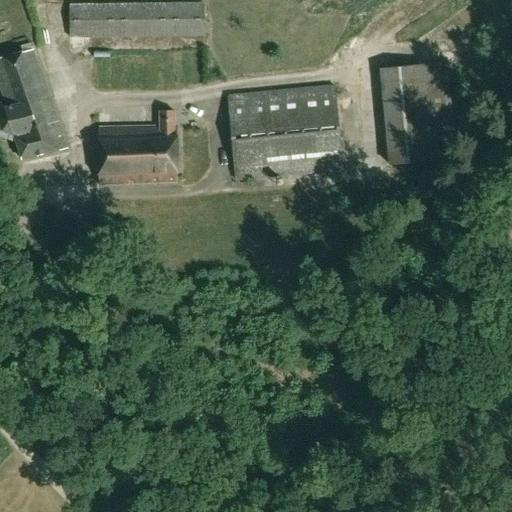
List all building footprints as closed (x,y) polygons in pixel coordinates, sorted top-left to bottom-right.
[(70,37),(204,35),(204,3),(70,5),(70,37)] [(83,68),(101,67),(100,49),(82,50),(83,68)] [(33,50),(0,59),(0,86),(5,105),(0,113),(0,123),(2,129),(13,134),(21,158),(68,146),(58,120),(54,122),(45,98),(49,95),(33,50)] [(388,165),(430,162),(439,161),(429,75),(447,72),(445,62),(432,64),(380,70),(388,165)] [(237,179),(342,170),(334,86),(229,95),(237,179)] [(174,127),(173,111),(160,112),(160,127),(138,128),(140,185),(179,183),(177,127),(174,127)] [(101,186),(140,185),(138,128),(99,130),(101,186)]
